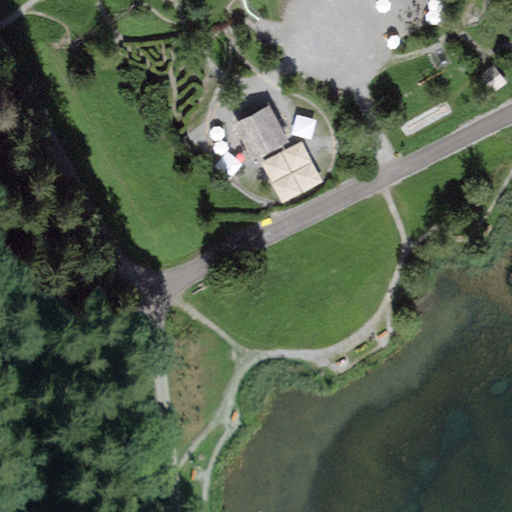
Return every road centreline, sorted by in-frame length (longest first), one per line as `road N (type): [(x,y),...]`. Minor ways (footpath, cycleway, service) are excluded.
road 1 (residential): [(136,294),(511,117)]
road 2 (unclassified): [(136,294),(161,364),(180,511)]
